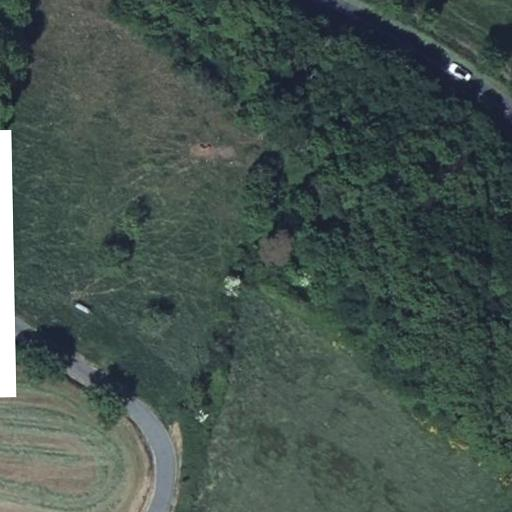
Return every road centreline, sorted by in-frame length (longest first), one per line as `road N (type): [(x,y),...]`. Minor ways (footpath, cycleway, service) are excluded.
road 1 (unclassified): [(0,318),(135,412),(154,435),(159,489),(151,511)]
road 2 (secondary): [(511,119),(339,13),(300,0)]
